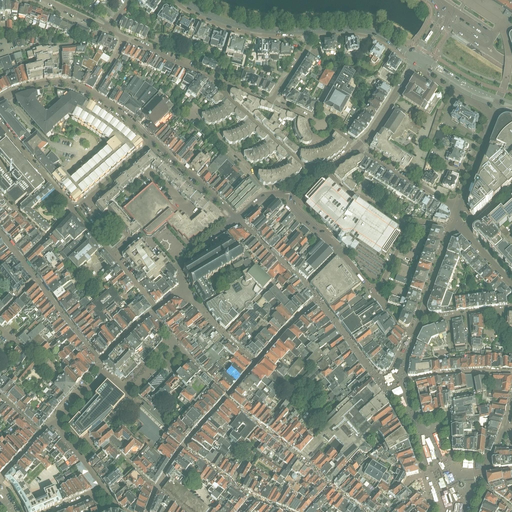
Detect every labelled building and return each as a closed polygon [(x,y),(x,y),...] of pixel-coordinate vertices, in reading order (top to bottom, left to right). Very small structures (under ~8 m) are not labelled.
[(137,0),(138,0),(140,2),(139,4),(144,8),(150,0),(137,0)] [(157,0),(150,0),(144,8),(147,11),(146,12),(149,15),(152,11),(153,13),(157,8),(156,8),(161,2),(157,0)] [(440,0),(446,4),(451,37),(484,59),(511,18),(492,6),(494,4),(488,0),(440,0)] [(511,0),(495,0),(511,10),(511,0)] [(18,15),(26,17),(29,7),(28,7),(28,6),(26,5),(25,6),(24,6),(21,5),(18,15)] [(25,18),(33,20),(37,10),(29,7),(26,17),(25,18)] [(175,12),(174,11),(170,9),(169,9),(166,8),(164,8),(157,18),(162,21),(163,21),(167,24),(166,27),(169,29),(171,26),(178,17),(177,15),(174,13),(175,12)] [(37,23),(39,23),(43,13),(41,12),(42,11),(37,10),(33,20),(37,22),(37,23)] [(49,15),(43,13),(39,23),(46,26),(46,25),(49,15)] [(49,15),(46,25),(50,27),(52,28),(52,27),(55,18),(49,15)] [(63,21),(55,18),(52,27),(52,28),(51,31),(55,33),(56,28),(59,30),(59,29),(63,21)] [(176,28),(173,33),(182,38),(183,35),(190,39),(194,30),(191,29),(194,24),(193,23),(194,22),(193,21),(192,20),(191,20),(190,21),(189,21),(189,22),(181,18),(176,28)] [(120,29),(124,31),(128,22),(125,21),(126,20),(123,19),(120,23),(119,26),(118,27),(120,28),(120,29)] [(59,30),(64,32),(68,24),(63,21),(59,29),(59,30)] [(124,31),(134,36),(138,26),(136,25),(130,23),(128,22),(124,31)] [(69,37),(74,26),(68,24),(64,32),(67,33),(66,36),(69,37)] [(83,39),(84,37),(87,38),(90,31),(77,25),(74,32),(75,33),(74,35),(83,39)] [(134,36),(145,41),(149,31),(146,30),(147,30),(141,27),(138,26),(134,36)] [(193,37),(194,37),(192,40),(198,43),(199,40),(203,42),(202,43),(207,45),(209,41),(211,37),(209,36),(211,32),(198,26),(193,37)] [(217,47),(222,49),(226,36),(220,35),(220,36),(214,34),(211,42),(210,46),(216,48),(217,47)] [(99,47),(98,51),(101,52),(102,49),(103,47),(108,38),(102,35),(100,39),(96,37),(95,41),(94,40),(93,41),(91,44),(99,47)] [(113,40),(108,38),(103,47),(106,48),(104,52),(106,52),(107,52),(107,51),(113,40)] [(232,59),(233,59),(233,58),(237,41),(237,40),(231,38),(231,41),(229,40),(224,52),(228,53),(227,57),(232,58),(232,59)] [(344,52),(353,52),(353,53),(358,53),(358,46),(358,39),(353,40),(353,39),(350,39),(350,40),(345,40),(345,46),(344,46),(344,52)] [(113,51),(118,42),(113,40),(107,51),(107,52),(109,53),(110,50),(113,51)] [(335,40),(332,40),(332,41),(324,41),(324,47),(323,47),(323,51),(324,51),(324,52),(329,52),(329,51),(336,51),(336,47),(335,47),(335,45),(335,40)] [(245,43),(237,41),(233,58),(233,59),(237,60),(237,59),(241,60),(242,60),(243,57),(242,56),(244,48),(246,49),(247,45),(245,44),(245,43)] [(380,56),(384,50),(379,47),(379,48),(375,45),(376,45),(373,43),(372,46),(373,46),(372,47),(371,47),(369,49),(369,50),(367,54),(369,55),(369,54),(372,56),(370,61),(371,62),(371,63),(374,64),(375,64),(378,60),(380,61),(382,57),(380,56)] [(263,61),(268,61),(268,59),(269,44),(269,45),(264,45),(264,44),(260,44),(259,51),(258,51),(257,56),(258,56),(258,57),(261,58),(261,56),(263,56),(263,61)] [(268,60),(272,60),(273,61),(278,62),(278,60),(278,56),(279,45),(276,45),(276,44),(273,44),(269,44),(268,59),(268,61),(268,60)] [(280,45),(279,45),(278,56),(278,60),(284,60),(284,57),(290,57),(290,53),(292,53),(292,48),(287,48),(287,47),(285,47),(285,46),(280,46),(280,45)] [(121,54),(124,56),(122,59),(124,60),(131,48),(126,46),(121,54)] [(51,78),(52,78),(61,77),(61,73),(60,73),(58,73),(58,71),(57,71),(57,67),(54,68),(53,64),(47,65),(47,66),(45,66),(45,71),(42,71),(42,70),(43,69),(43,65),(44,65),(44,63),(49,62),(49,58),(51,58),(50,55),(59,53),(57,47),(51,49),(51,47),(42,49),(41,48),(32,50),(32,52),(27,53),(28,59),(36,57),(37,63),(36,63),(37,66),(25,69),(28,82),(43,78),(42,74),(43,74),(44,78),(50,78),(51,78)] [(128,57),(131,59),(136,50),(135,49),(131,48),(124,60),(122,63),(124,64),(128,57)] [(141,52),(136,50),(131,59),(130,60),(132,61),(131,63),(133,65),(135,61),(141,52)] [(139,63),(145,54),(141,52),(135,61),(133,65),(132,66),(134,67),(137,63),(136,63),(137,61),(140,62),(139,63)] [(13,55),(15,61),(17,66),(22,84),(28,82),(25,69),(21,53),(14,54),(13,55)] [(61,77),(69,78),(71,79),(73,65),(73,53),(63,54),(61,54),(62,68),(62,73),(61,73),(61,77)] [(86,85),(90,77),(95,68),(100,59),(101,57),(102,56),(103,54),(102,56),(96,53),(92,61),(84,56),(83,61),(82,66),(88,69),(85,76),(82,83),(86,85)] [(101,57),(100,59),(107,63),(110,58),(103,54),(102,56),(101,57)] [(139,63),(143,65),(149,56),(145,54),(139,63)] [(313,57),(309,54),(304,62),(312,67),(314,68),(315,67),(316,67),(320,61),(318,59),(317,60),(313,57)] [(395,59),(396,58),(391,55),(383,68),(393,75),(401,63),(395,59)] [(12,67),(11,62),(9,56),(0,59),(0,70),(3,69),(2,68),(7,66),(9,71),(4,73),(5,73),(6,76),(11,88),(18,85),(12,67)] [(143,65),(146,67),(147,68),(154,57),(149,56),(143,65)] [(149,67),(153,69),(158,59),(154,57),(147,68),(148,68),(149,67)] [(199,64),(202,65),(206,67),(205,67),(210,69),(214,70),(216,65),(202,58),(199,64)] [(83,61),(74,59),(74,65),(81,67),(82,66),(83,61)] [(153,69),(156,71),(156,70),(157,70),(162,61),(158,59),(153,69)] [(161,72),(166,63),(162,61),(157,70),(156,70),(156,71),(160,73),(161,72)] [(117,62),(112,69),(111,71),(118,75),(121,71),(120,70),(122,67),(120,65),(117,62)] [(304,62),(299,69),(307,73),(308,74),(310,72),(308,71),(309,70),(309,71),(312,67),(304,62)] [(165,74),(166,72),(170,64),(166,63),(161,72),(162,73),(165,74)] [(168,76),(174,66),(170,64),(166,72),(168,73),(167,75),(168,76)] [(71,79),(75,81),(79,73),(81,67),(74,65),(73,65),(73,68),(71,79)] [(17,66),(12,67),(18,85),(22,84),(17,66)] [(170,79),(171,77),(173,78),(171,81),(173,82),(181,69),(176,67),(170,76),(168,78),(170,79)] [(96,69),(95,68),(90,77),(97,81),(102,72),(101,72),(102,71),(97,68),(96,69)] [(336,73),(336,68),(329,69),(328,71),(326,69),(319,82),(327,86),(334,74),(335,75),(336,73)] [(180,83),(181,81),(186,71),(181,69),(173,82),(175,83),(176,82),(180,83)] [(243,72),(241,78),(240,82),(246,84),(250,75),(252,70),(249,69),(247,74),(243,72)] [(299,69),(295,76),(299,79),(302,75),(305,77),(308,74),(307,73),(299,69)] [(252,70),(250,75),(246,84),(252,87),(257,75),(254,74),(255,72),(252,70)] [(347,88),(353,77),(354,75),(351,73),(350,74),(344,70),(331,92),(323,107),(329,110),(333,112),(340,116),(349,99),(354,91),(350,89),(347,88)] [(116,79),(114,78),(116,74),(118,75),(111,71),(108,75),(114,78),(114,79),(115,79),(116,79)] [(186,75),(182,82),(181,85),(184,86),(187,88),(188,86),(190,86),(193,80),(195,80),(197,76),(187,72),(185,75),(186,75)] [(252,87),(257,89),(264,75),(265,73),(264,72),(263,75),(261,74),(259,77),(257,75),(252,87)] [(79,73),(75,81),(76,81),(82,83),(85,76),(79,73)] [(257,89),(263,91),(269,78),(266,76),(265,79),(263,78),(264,75),(257,89)] [(6,76),(2,78),(7,89),(11,88),(6,76)] [(124,108),(129,100),(130,101),(136,96),(144,84),(143,83),(140,80),(137,78),(137,79),(135,77),(136,77),(135,76),(134,78),(126,88),(126,89),(116,104),(124,108)] [(301,85),(299,84),(297,82),(299,79),(295,76),(290,83),(297,87),(297,86),(299,87),(301,85)] [(86,85),(92,89),(97,81),(90,77),(86,85)] [(186,93),(190,96),(202,79),(198,77),(195,81),(197,83),(195,85),(193,83),(188,91),(186,93)] [(402,98),(416,107),(415,110),(414,112),(411,111),(408,115),(405,113),(405,112),(401,109),(400,111),(394,107),(392,111),(392,112),(381,129),(382,129),(377,137),(376,136),(372,142),(373,142),(370,147),(375,150),(374,151),(379,154),(380,153),(383,155),(382,156),(387,159),(388,158),(391,160),(390,161),(396,164),(396,163),(399,165),(399,166),(404,169),(407,165),(408,165),(412,159),(388,143),(391,138),(394,140),(395,138),(397,138),(398,137),(399,136),(400,137),(404,130),(407,131),(408,129),(415,134),(420,126),(414,122),(419,116),(420,116),(421,119),(424,119),(423,116),(426,112),(430,114),(439,99),(441,99),(440,94),(435,95),(436,96),(433,95),(435,92),(437,89),(430,85),(427,83),(426,84),(414,77),(409,84),(405,91),(406,91),(402,98)] [(274,86),(270,84),(272,79),(269,78),(263,91),(269,94),(274,86)] [(113,86),(110,85),(112,83),(111,83),(106,79),(103,83),(103,84),(109,87),(111,89),(113,86)] [(195,98),(199,92),(202,89),(203,86),(207,81),(202,79),(190,96),(194,99),(195,98)] [(203,95),(205,92),(211,85),(207,81),(203,86),(202,89),(199,92),(203,95)] [(377,89),(376,91),(377,92),(386,98),(391,91),(386,88),(383,86),(384,84),(380,81),(379,82),(378,83),(375,87),(377,89)] [(286,90),(290,92),(291,93),(294,90),(297,87),(290,83),(286,90)] [(134,116),(135,116),(140,111),(145,105),(157,92),(154,90),(151,88),(147,86),(144,84),(136,96),(130,101),(129,100),(124,108),(134,116)] [(205,92),(207,94),(204,97),(206,99),(215,88),(211,85),(205,92)] [(109,99),(113,102),(121,88),(117,86),(115,89),(109,99)] [(113,102),(116,104),(126,89),(126,88),(123,86),(121,88),(113,102)] [(98,92),(104,96),(105,92),(107,93),(107,92),(106,91),(101,87),(98,92)] [(210,102),(211,101),(212,100),(212,99),(219,92),(215,88),(206,99),(207,100),(208,100),(210,102)] [(246,96),(241,94),(241,93),(240,92),(239,92),(238,92),(234,90),(233,90),(232,90),(231,91),(230,91),(230,92),(229,93),(229,94),(230,95),(230,96),(233,99),(234,100),(234,101),(235,101),(236,101),(240,105),(242,106),(243,105),(244,104),(242,102),(242,100),(239,99),(238,98),(239,97),(240,97),(243,99),(244,99),(245,99),(247,100),(248,98),(248,97),(246,96)] [(286,90),(284,92),(282,97),(286,99),(289,95),(291,93),(290,92),(286,90)] [(300,95),(301,94),(298,92),(294,90),(290,96),(289,95),(286,99),(285,101),(295,105),(300,95)] [(301,96),(296,106),(304,109),(308,100),(310,97),(310,96),(307,95),(309,92),(305,90),(303,92),(301,96)] [(60,171),(57,173),(51,166),(53,165),(59,161),(57,158),(54,154),(51,152),(46,157),(42,153),(46,150),(44,148),(48,145),(38,134),(32,139),(14,118),(16,116),(12,112),(6,101),(0,104),(0,116),(6,124),(10,130),(19,141),(19,140),(23,144),(22,144),(33,157),(35,156),(36,158),(36,159),(73,202),(76,202),(138,148),(142,146),(138,142),(130,135),(125,130),(126,129),(125,128),(124,127),(123,126),(121,124),(113,118),(105,113),(96,107),(89,103),(84,100),(77,97),(71,95),(65,93),(57,91),(57,93),(57,94),(57,95),(57,96),(57,97),(57,98),(58,98),(58,99),(61,102),(48,113),(46,112),(45,113),(36,102),(41,97),(42,97),(42,96),(43,95),(43,94),(43,93),(43,92),(43,91),(35,91),(28,93),(21,95),(15,97),(18,105),(19,105),(21,108),(46,136),(53,130),(52,129),(68,115),(72,117),(71,119),(80,123),(86,127),(93,132),(99,136),(104,140),(110,144),(69,179),(65,174),(61,170),(60,171)] [(373,99),(382,105),(386,98),(377,92),(376,91),(377,92),(374,96),(373,95),(372,98),(373,99)] [(139,119),(141,122),(142,121),(146,125),(146,126),(148,128),(147,129),(153,136),(164,125),(161,123),(160,124),(159,122),(169,112),(173,108),(168,103),(169,103),(165,99),(164,98),(157,93),(157,92),(145,105),(140,111),(135,116),(138,120),(139,119)] [(219,92),(212,99),(212,100),(211,101),(213,102),(214,103),(215,104),(216,104),(217,104),(218,104),(219,103),(222,103),(222,102),(223,101),(224,100),(223,99),(223,98),(224,97),(222,96),(221,94),(219,92)] [(311,113),(316,103),(313,102),(314,100),(310,98),(311,97),(310,96),(310,97),(308,100),(304,109),(311,113)] [(259,108),(260,108),(270,112),(271,111),(271,109),(272,108),(272,107),(270,106),(267,105),(267,104),(266,104),(266,103),(265,103),(264,103),(248,97),(248,98),(247,100),(247,101),(250,103),(249,105),(246,104),(244,104),(243,105),(242,106),(249,112),(254,118),(255,119),(255,120),(256,120),(257,120),(260,123),(261,124),(262,124),(262,123),(263,123),(265,121),(264,120),(258,112),(257,111),(257,110),(257,109),(258,109),(259,108)] [(367,104),(369,105),(378,111),(382,105),(373,99),(370,103),(369,102),(367,104)] [(207,123),(209,125),(211,125),(212,125),(213,125),(214,124),(216,123),(217,124),(218,124),(219,123),(220,122),(221,121),(222,121),(223,121),(224,121),(225,120),(225,119),(226,118),(227,119),(228,118),(229,118),(229,117),(230,116),(231,115),(232,115),(234,115),(235,117),(235,118),(236,119),(237,119),(238,119),(239,120),(240,121),(242,122),(243,121),(243,120),(245,119),(245,118),(243,118),(244,117),(243,115),(226,100),(226,101),(224,103),(225,105),(222,108),(220,109),(218,110),(216,111),(214,112),(212,112),(210,113),(207,113),(205,114),(206,116),(205,117),(202,117),(201,117),(202,119),(203,120),(204,120),(204,121),(204,122),(204,123),(205,123),(206,123),(207,123)] [(452,118),(452,119),(455,121),(456,121),(460,123),(460,124),(464,127),(464,126),(468,129),(472,132),(473,131),(473,132),(474,131),(475,131),(476,127),(476,126),(477,124),(478,123),(479,119),(479,118),(479,117),(475,114),(474,114),(471,112),(470,111),(458,103),(458,104),(457,103),(457,104),(456,104),(454,107),(454,108),(456,110),(455,113),(454,112),(453,112),(451,116),(451,117),(452,118)] [(364,109),(363,112),(364,113),(373,118),(375,116),(376,114),(378,111),(369,105),(365,110),(364,109)] [(267,123),(266,122),(263,126),(269,131),(275,137),(275,138),(276,139),(277,140),(278,140),(282,143),(286,139),(279,131),(278,131),(278,130),(278,129),(278,128),(284,120),(285,120),(286,120),(289,121),(293,122),(293,123),(294,124),(294,126),(293,127),(293,128),(293,129),(294,130),(295,133),(295,134),(295,135),(296,136),(297,137),(298,139),(298,140),(298,141),(299,141),(300,142),(301,142),(301,143),(302,143),(303,144),(304,144),(306,144),(307,144),(308,144),(309,144),(310,143),(311,143),(311,142),(311,141),(311,140),(311,139),(311,138),(311,137),(311,136),(310,134),(308,133),(307,131),(306,129),(306,128),(305,126),(305,125),(306,123),(306,122),(294,116),(293,115),(292,115),(292,114),(290,115),(274,108),(273,112),(274,113),(267,123)] [(355,116),(359,118),(369,124),(373,118),(364,113),(363,112),(359,109),(356,114),(355,116)] [(511,122),(504,128),(501,131),(498,134),(496,138),(494,140),(492,144),(491,144),(487,154),(488,155),(486,157),(485,157),(485,158),(483,164),(477,179),(493,197),(503,189),(508,184),(511,181),(511,182),(511,118),(509,117),(509,118),(511,122)] [(359,118),(355,123),(366,130),(369,124),(359,118)] [(223,136),(223,138),(225,140),(225,141),(225,142),(226,142),(227,142),(228,142),(230,144),(232,144),(233,144),(234,144),(235,144),(236,143),(237,142),(238,143),(239,143),(240,142),(241,142),(241,141),(242,140),(243,141),(244,141),(245,140),(246,139),(247,138),(248,138),(249,138),(250,137),(251,136),(251,135),(252,134),(253,134),(255,134),(256,136),(256,137),(257,137),(257,138),(258,138),(258,139),(259,139),(260,139),(261,140),(262,141),(264,141),(264,140),(265,140),(266,139),(266,138),(265,137),(265,136),(264,134),(248,120),(247,119),(247,120),(245,123),(246,124),(243,127),(241,128),(237,130),(235,131),(231,132),(227,133),(226,133),(227,136),(226,136),(223,136)] [(354,123),(351,128),(361,134),(366,130),(355,123),(354,123)] [(153,136),(156,139),(167,128),(164,125),(153,136)] [(156,139),(159,141),(169,130),(167,128),(156,139)] [(347,133),(355,139),(356,139),(361,134),(351,128),(347,133)] [(0,155),(15,173),(11,176),(17,183),(14,186),(0,169),(0,189),(4,194),(5,193),(7,195),(6,195),(15,205),(26,195),(29,198),(44,184),(6,139),(5,140),(4,138),(6,136),(0,129),(0,155)] [(159,141),(162,144),(173,130),(171,132),(169,130),(159,141)] [(162,144),(166,147),(175,135),(177,133),(173,130),(162,144)] [(180,139),(179,138),(180,137),(176,134),(177,133),(175,135),(166,147),(170,151),(179,140),(180,139)] [(300,154),(299,158),(300,159),(300,160),(301,161),(302,162),(303,162),(305,164),(306,164),(307,164),(307,165),(308,165),(309,165),(310,165),(310,164),(311,164),(313,164),(314,164),(315,164),(316,164),(317,163),(318,163),(319,163),(320,164),(320,163),(321,163),(322,162),(324,162),(325,162),(326,162),(326,161),(327,161),(327,160),(329,159),(330,160),(331,160),(331,159),(332,159),(332,158),(333,158),(334,157),(335,157),(336,157),(336,156),(337,156),(337,155),(337,154),(339,153),(340,153),(341,153),(341,152),(342,152),(342,151),(343,150),(344,149),(345,149),(345,148),(346,147),(347,145),(347,144),(347,143),(346,142),(342,139),(337,135),(334,139),(335,140),(334,142),(333,143),(330,145),(327,147),(325,148),(321,150),(318,151),(315,152),(312,152),(309,152),(308,152),(306,152),(305,152),(304,152),(303,154),(300,154)] [(467,143),(460,141),(454,139),(448,137),(447,139),(438,136),(437,139),(435,138),(434,143),(450,149),(464,154),(465,154),(464,154),(466,149),(467,147),(468,146),(468,145),(466,144),(467,143)] [(182,137),(180,139),(179,140),(170,151),(176,156),(191,139),(187,144),(186,143),(185,145),(183,143),(186,140),(182,137)] [(176,157),(181,161),(197,144),(191,139),(176,156),(176,157)] [(280,158),(281,158),(282,159),(282,160),(283,160),(285,160),(285,159),(286,159),(287,158),(287,157),(286,156),(286,155),(285,154),(269,139),(268,140),(265,142),(267,144),(264,146),(261,148),(258,149),(256,150),(252,151),(247,152),(248,155),(247,155),(244,155),(244,157),(246,159),(246,160),(246,161),(247,161),(248,162),(249,162),(251,163),(253,163),(254,164),(255,164),(256,163),(257,162),(258,162),(259,162),(260,162),(261,161),(262,161),(262,160),(263,159),(264,160),(265,160),(266,159),(267,158),(269,157),(270,157),(271,156),(272,155),(273,154),(273,153),(274,153),(275,153),(276,153),(276,154),(277,155),(277,156),(278,156),(278,157),(279,157),(279,158),(280,158)] [(181,161),(186,166),(194,157),(193,156),(195,154),(193,153),(195,151),(199,147),(198,146),(202,142),(200,140),(197,144),(181,161)] [(291,143),(288,141),(287,141),(286,142),(284,144),(284,145),(287,147),(289,149),(289,150),(292,152),(294,153),(294,154),(295,154),(296,154),(297,153),(297,152),(297,151),(299,149),(296,147),(293,145),(291,143)] [(460,164),(462,159),(463,159),(465,158),(466,157),(465,155),(464,155),(464,154),(450,149),(450,151),(453,152),(452,155),(448,153),(446,159),(453,161),(455,162),(454,165),(458,166),(459,164),(460,164)] [(186,166),(189,168),(198,157),(201,155),(203,153),(200,150),(194,157),(186,166)] [(185,198),(189,202),(193,205),(197,209),(198,207),(202,211),(209,202),(205,199),(204,198),(201,196),(201,197),(196,193),(193,190),(191,188),(189,187),(190,187),(186,184),(186,183),(183,180),(181,178),(180,178),(179,177),(172,170),(171,170),(170,169),(168,167),(167,167),(164,164),(165,164),(159,159),(158,160),(151,152),(147,155),(147,154),(114,183),(116,185),(98,201),(99,202),(95,205),(103,214),(107,210),(128,234),(129,233),(132,237),(140,229),(134,222),(131,224),(113,204),(110,207),(107,204),(120,194),(121,195),(123,193),(122,191),(150,166),(151,168),(156,172),(160,176),(175,188),(178,191),(185,198)] [(194,172),(197,175),(206,165),(208,163),(210,160),(208,158),(209,157),(205,154),(203,157),(201,155),(198,157),(189,168),(192,170),(193,170),(194,171),(194,172)] [(228,159),(222,154),(207,169),(199,177),(206,184),(217,171),(226,161),(228,159)] [(358,170),(359,169),(365,159),(363,158),(363,157),(362,156),(361,156),(360,156),(353,159),(352,159),(351,159),(350,160),(355,170),(357,169),(358,170)] [(206,184),(209,186),(217,178),(231,162),(228,159),(226,161),(217,171),(206,184)] [(359,169),(365,172),(371,163),(365,159),(359,169)] [(299,173),(299,172),(301,170),(301,168),(292,160),(289,163),(290,164),(287,167),(284,168),(281,170),(279,171),(276,172),(271,173),(268,173),(265,173),(261,173),(259,173),(258,173),(257,177),(258,179),(258,180),(258,181),(259,181),(259,182),(260,182),(260,183),(261,183),(263,185),(265,185),(265,186),(266,186),(267,186),(268,185),(269,185),(270,185),(271,185),(272,186),(273,185),(274,185),(276,184),(277,185),(278,185),(278,184),(279,184),(280,183),(281,183),(283,183),(284,182),(285,182),(285,181),(287,181),(288,181),(289,180),(290,179),(292,178),(293,178),(294,177),(295,177),(295,176),(295,175),(296,174),(297,174),(298,174),(299,173)] [(350,174),(355,170),(350,160),(350,161),(347,163),(347,162),(346,163),(344,163),(344,164),(344,165),(350,174)] [(234,165),(231,162),(217,178),(209,186),(212,190),(217,194),(232,179),(240,172),(241,171),(235,165),(234,165)] [(210,164),(208,163),(206,165),(197,175),(199,177),(207,169),(206,168),(210,164)] [(365,172),(362,177),(364,178),(371,182),(373,179),(380,169),(371,163),(365,172)] [(339,167),(339,168),(338,168),(338,169),(345,178),(347,176),(350,174),(344,165),(341,167),(340,167),(339,167)] [(336,177),(337,178),(341,182),(343,180),(343,179),(345,178),(338,169),(336,172),(335,172),(334,172),(333,172),(333,173),(333,174),(336,177)] [(373,179),(379,183),(385,172),(380,169),(373,179)] [(426,174),(422,181),(432,188),(439,178),(434,175),(435,174),(429,170),(427,173),(426,174)] [(445,179),(443,186),(451,189),(454,187),(457,179),(459,175),(448,171),(446,172),(448,173),(446,179),(445,179)] [(244,175),(240,172),(232,179),(217,194),(218,195),(217,195),(221,198),(230,189),(241,178),(243,176),(244,175)] [(379,183),(387,188),(394,178),(393,177),(392,176),(388,174),(385,172),(379,183)] [(249,178),(245,175),(245,174),(244,175),(243,176),(241,178),(230,189),(221,198),(225,202),(247,180),(249,178)] [(250,198),(257,191),(261,188),(250,177),(249,178),(247,180),(245,182),(225,202),(235,211),(237,210),(237,211),(250,198)] [(387,188),(393,192),(399,181),(394,178),(387,188)] [(473,216),(487,203),(493,197),(477,179),(477,180),(476,180),(477,180),(475,185),(476,186),(468,206),(472,209),(470,212),(473,216)] [(359,199),(356,198),(353,199),(351,201),(328,180),(325,183),(322,180),(319,182),(305,198),(308,201),(305,205),(326,224),(333,231),(339,236),(338,238),(344,244),(350,250),(355,249),(359,243),(379,256),(381,252),(385,255),(393,243),(402,231),(358,200),(359,199)] [(341,182),(343,184),(350,191),(351,191),(352,191),(353,191),(354,190),(354,189),(356,186),(348,180),(347,180),(346,182),(345,182),(343,180),(341,182)] [(408,187),(399,181),(393,192),(402,197),(408,187)] [(122,209),(134,222),(140,229),(144,233),(147,236),(150,237),(157,230),(159,231),(164,227),(163,225),(166,223),(178,213),(172,207),(173,202),(167,201),(152,184),(122,209)] [(20,210),(25,215),(45,234),(50,229),(36,216),(30,210),(53,190),(49,185),(48,185),(44,188),(42,186),(36,191),(37,192),(33,195),(34,195),(32,198),(30,196),(20,206),(22,208),(20,210)] [(408,186),(408,187),(402,197),(401,198),(405,200),(404,202),(409,206),(417,192),(408,186)] [(375,197),(376,199),(380,200),(383,195),(378,192),(378,193),(375,197)] [(405,212),(409,214),(414,207),(416,208),(423,196),(417,192),(409,206),(405,212)] [(432,202),(423,196),(416,208),(417,209),(418,208),(425,213),(426,213),(432,202)] [(271,219),(272,218),(283,207),(276,201),(261,216),(250,226),(257,233),(265,225),(270,221),(271,219)] [(215,208),(209,202),(202,211),(200,213),(201,214),(191,223),(184,216),(182,218),(178,213),(166,223),(171,228),(172,227),(177,233),(178,232),(182,237),(183,236),(188,241),(193,236),(194,238),(200,233),(201,234),(206,230),(207,231),(212,226),(213,227),(224,218),(224,217),(223,217),(220,214),(221,213),(215,208)] [(432,202),(426,213),(425,213),(425,214),(431,218),(434,213),(435,213),(432,221),(437,222),(439,222),(445,224),(446,223),(447,220),(448,219),(448,218),(449,217),(449,216),(448,214),(448,213),(447,212),(446,211),(432,202)] [(511,203),(504,211),(503,210),(501,208),(491,218),(488,220),(489,222),(495,229),(496,230),(500,227),(507,220),(509,223),(511,220),(511,203)] [(0,215),(3,212),(4,211),(5,211),(5,210),(9,207),(6,205),(2,209),(0,206),(0,215)] [(5,210),(5,211),(4,211),(3,212),(0,215),(0,223),(6,217),(7,217),(13,211),(9,207),(5,210)] [(259,208),(246,219),(244,221),(250,226),(261,216),(257,212),(261,210),(259,208)] [(13,212),(13,211),(7,217),(6,217),(0,223),(0,227),(2,230),(10,224),(10,223),(13,221),(14,220),(18,215),(14,212),(13,212)] [(273,218),(272,218),(271,219),(274,222),(277,218),(282,214),(280,212),(275,216),(273,218)] [(295,218),(289,213),(280,223),(282,226),(285,229),(295,218)] [(29,225),(18,215),(14,220),(13,221),(17,224),(16,226),(14,228),(10,224),(2,230),(11,241),(18,235),(23,230),(29,225)] [(72,216),(70,216),(55,232),(62,239),(65,241),(62,245),(61,246),(57,248),(61,253),(67,248),(65,245),(72,239),(74,242),(80,236),(82,235),(86,231),(85,230),(80,225),(77,222),(72,216)] [(270,221),(265,225),(257,233),(262,239),(270,231),(270,230),(271,229),(270,228),(273,225),(275,223),(274,222),(273,223),(270,221)] [(505,242),(500,236),(490,225),(487,221),(485,223),(485,222),(482,225),(484,226),(482,227),(482,226),(481,226),(479,225),(477,225),(476,226),(474,227),(473,229),(473,231),(473,232),(474,234),(475,233),(482,240),(483,239),(490,247),(491,246),(495,250),(504,242),(505,242)] [(300,224),(297,222),(289,230),(292,232),(300,224)] [(277,231),(276,232),(265,242),(269,246),(277,238),(285,229),(282,226),(281,227),(278,224),(274,228),(277,231)] [(23,230),(27,235),(27,234),(33,229),(29,225),(23,230)] [(425,238),(428,239),(428,238),(439,243),(442,234),(443,233),(442,231),(441,231),(441,230),(416,225),(414,228),(427,232),(425,238)] [(511,234),(507,230),(503,225),(499,229),(507,238),(511,234)] [(305,235),(309,231),(309,230),(304,226),(300,231),(297,228),(294,231),(295,232),(287,241),(286,240),(275,251),(279,255),(283,259),(299,242),(303,238),(305,235)] [(237,227),(233,229),(240,237),(242,239),(244,241),(250,235),(242,227),(237,227)] [(37,234),(33,229),(27,234),(32,239),(37,234)] [(233,229),(228,232),(233,239),(232,239),(234,241),(236,244),(237,243),(237,244),(237,243),(242,239),(240,237),(233,229)] [(283,237),(286,234),(288,231),(285,229),(277,238),(269,246),(272,248),(283,237)] [(262,239),(265,242),(276,232),(275,230),(272,233),(270,231),(262,239)] [(101,248),(92,238),(86,231),(82,235),(88,241),(73,255),(71,253),(80,245),(78,243),(82,239),(80,236),(74,242),(67,248),(61,253),(63,254),(77,270),(86,262),(87,264),(91,260),(90,258),(101,248)] [(55,232),(52,235),(61,246),(62,245),(65,241),(62,239),(55,232)] [(192,287),(193,287),(194,287),(193,286),(198,283),(199,284),(199,283),(202,280),(203,281),(204,281),(203,280),(204,279),(205,280),(206,280),(205,279),(207,278),(207,279),(208,278),(212,275),(212,276),(213,275),(219,271),(220,271),(221,271),(220,270),(225,267),(225,268),(226,267),(231,264),(242,257),(243,253),(241,249),(240,248),(241,248),(240,246),(237,244),(237,243),(236,244),(234,241),(232,239),(233,239),(228,232),(227,233),(230,237),(232,242),(231,243),(230,242),(227,242),(226,241),(226,242),(226,243),(225,243),(222,245),(221,244),(220,244),(221,246),(218,247),(216,248),(215,247),(214,247),(215,249),(214,250),(212,251),(210,250),(209,250),(210,251),(209,252),(202,257),(200,257),(200,258),(201,258),(198,260),(197,258),(196,259),(197,260),(193,263),(192,261),(191,262),(192,263),(188,265),(187,266),(184,268),(183,271),(183,270),(183,272),(184,272),(185,273),(186,275),(186,276),(187,277),(186,277),(187,279),(188,278),(189,280),(187,281),(186,281),(187,281),(188,284),(189,285),(189,284),(191,283),(192,285),(192,287)] [(227,233),(221,236),(220,237),(225,243),(226,243),(226,242),(226,241),(227,242),(230,242),(231,243),(232,242),(230,237),(227,233)] [(23,256),(27,253),(29,251),(34,246),(37,243),(41,239),(37,234),(32,239),(30,240),(27,244),(19,250),(23,256)] [(287,235),(286,234),(283,237),(272,248),(275,251),(286,240),(284,238),(287,235)] [(11,241),(15,245),(21,240),(24,237),(23,235),(20,238),(18,235),(11,241)] [(54,245),(55,246),(57,248),(61,246),(52,235),(48,239),(52,244),(53,243),(54,245)] [(241,244),(245,247),(253,239),(250,235),(244,241),(241,244)] [(461,255),(462,257),(471,249),(462,239),(461,237),(460,237),(459,237),(458,236),(456,237),(455,237),(454,238),(453,240),(452,240),(451,245),(449,248),(450,249),(448,253),(459,257),(461,252),(462,251),(463,253),(461,255)] [(27,237),(22,241),(22,240),(21,240),(15,245),(19,250),(27,244),(30,240),(27,237)] [(303,238),(299,242),(283,259),(288,263),(296,254),(299,251),(302,248),(305,245),(306,243),(308,241),(305,239),(304,240),(303,238)] [(428,239),(426,242),(424,242),(423,246),(425,246),(423,251),(435,255),(437,249),(438,246),(439,243),(428,238),(428,239)] [(48,239),(44,243),(48,248),(49,246),(52,244),(48,239)] [(243,265),(246,271),(253,267),(249,260),(251,258),(248,255),(249,255),(250,253),(249,251),(245,247),(241,244),(244,241),(242,239),(237,243),(237,244),(240,246),(241,248),(240,248),(241,249),(243,253),(242,257),(231,264),(235,270),(243,265)] [(245,247),(249,251),(249,250),(249,251),(257,243),(253,239),(245,247)] [(152,284),(160,278),(157,275),(160,272),(162,273),(165,270),(164,268),(169,264),(161,254),(160,254),(159,254),(155,257),(142,241),(141,240),(140,240),(139,240),(121,255),(123,257),(137,273),(139,275),(135,278),(140,283),(146,279),(149,282),(151,285),(152,284)] [(324,245),(320,241),(309,253),(308,254),(312,258),(312,257),(324,245)] [(494,251),(511,270),(511,250),(504,242),(505,242),(504,242),(495,250),(495,251),(494,251)] [(251,257),(261,246),(257,243),(249,251),(249,250),(249,251),(250,253),(249,255),(251,257)] [(288,263),(291,267),(301,255),(306,250),(309,246),(306,243),(305,245),(302,248),(299,251),(296,254),(288,263)] [(37,274),(50,265),(55,261),(56,260),(53,256),(56,254),(53,250),(54,250),(51,247),(51,248),(49,246),(48,248),(47,248),(50,252),(47,254),(47,255),(42,259),(40,261),(32,267),(37,274)] [(264,249),(261,246),(251,257),(251,258),(252,259),(253,261),(256,258),(264,249)] [(325,246),(324,246),(313,257),(312,257),(312,258),(305,265),(298,273),(307,280),(323,264),(322,264),(333,254),(325,246)] [(40,247),(28,259),(27,261),(32,267),(40,261),(42,259),(47,255),(47,254),(50,252),(47,248),(44,251),(40,247)] [(256,262),(258,260),(260,262),(268,253),(264,249),(256,258),(253,261),(256,262)] [(463,258),(465,260),(470,266),(479,257),(471,249),(462,257),(463,258)] [(291,267),(292,268),(295,270),(304,259),(305,258),(306,257),(308,254),(309,253),(306,250),(301,255),(291,267)] [(431,266),(435,255),(423,251),(420,250),(419,253),(416,261),(419,262),(431,266)] [(8,251),(0,257),(0,262),(11,254),(8,251)] [(100,256),(101,257),(111,268),(108,270),(109,271),(116,265),(111,259),(105,252),(100,256)] [(448,253),(444,264),(455,268),(459,258),(459,257),(448,253)] [(0,267),(13,257),(11,254),(0,262),(0,267)] [(295,270),(298,273),(305,265),(312,258),(308,254),(306,257),(305,258),(304,259),(295,270)] [(249,302),(250,302),(251,302),(271,281),(260,271),(263,268),(272,257),(271,256),(270,256),(269,255),(259,265),(260,266),(258,269),(255,267),(254,268),(253,267),(246,271),(242,274),(244,277),(220,291),(221,293),(223,291),(226,294),(212,302),(207,308),(208,310),(209,310),(213,315),(218,320),(220,324),(225,328),(224,329),(225,330),(227,328),(227,327),(228,326),(245,309),(244,309),(245,309),(244,308),(244,307),(244,306),(245,305),(245,304),(246,304),(246,303),(247,303),(248,302),(249,302)] [(31,281),(31,280),(31,279),(26,273),(23,269),(18,263),(13,257),(0,267),(0,311),(13,299),(9,295),(2,303),(2,304),(0,302),(0,271),(12,287),(12,288),(11,290),(13,292),(15,292),(16,291),(18,294),(25,287),(23,285),(20,281),(19,282),(17,280),(21,277),(26,283),(28,283),(30,281),(31,281)] [(263,268),(267,273),(268,273),(278,263),(272,257),(263,268)] [(360,284),(346,267),(341,260),(340,261),(336,257),(310,284),(315,290),(316,289),(325,301),(324,302),(329,308),(340,300),(351,292),(360,284)] [(470,266),(478,275),(487,267),(485,265),(486,265),(479,257),(470,266)] [(37,274),(41,279),(50,272),(54,269),(58,265),(55,261),(50,265),(37,274)] [(431,266),(419,262),(416,270),(428,274),(431,266)] [(41,279),(44,283),(55,274),(58,272),(64,267),(60,263),(58,265),(54,269),(50,272),(41,279)] [(278,274),(278,273),(280,274),(281,276),(286,271),(286,270),(285,270),(284,269),(278,263),(268,273),(267,273),(274,279),(278,274)] [(164,268),(165,270),(173,279),(177,273),(174,271),(170,265),(169,264),(164,268)] [(453,275),(455,268),(444,264),(441,271),(453,275)] [(112,278),(113,276),(120,271),(116,265),(109,271),(105,274),(103,276),(102,277),(104,280),(108,277),(109,275),(112,278)] [(481,283),(483,281),(493,273),(487,267),(478,275),(476,277),(475,278),(477,280),(478,280),(478,281),(478,282),(479,282),(480,283),(481,283)] [(165,270),(162,273),(174,288),(178,285),(173,279),(165,270)] [(411,278),(413,279),(412,281),(424,285),(425,281),(426,278),(428,274),(416,270),(415,274),(412,273),(411,273),(411,278)] [(109,282),(113,286),(115,284),(125,276),(121,271),(109,282)] [(281,276),(277,280),(283,286),(287,282),(293,277),(286,271),(281,276)] [(441,271),(438,280),(449,284),(450,284),(453,275),(441,271)] [(44,283),(50,292),(66,279),(68,276),(68,277),(69,275),(66,272),(61,276),(63,278),(60,281),(59,279),(55,274),(44,283)] [(171,291),(174,288),(162,273),(160,272),(157,275),(160,278),(171,291)] [(489,287),(490,286),(498,278),(493,273),(483,281),(489,287)] [(50,292),(53,296),(62,289),(61,289),(71,281),(72,281),(68,277),(68,276),(66,279),(50,292)] [(118,283),(123,289),(123,290),(131,283),(126,277),(125,276),(115,284),(116,285),(118,283)] [(396,280),(395,280),(407,285),(407,284),(409,284),(407,288),(409,289),(421,293),(424,285),(412,281),(404,278),(397,276),(396,280)] [(290,286),(291,287),(297,281),(293,277),(287,282),(291,286),(290,286)] [(160,278),(152,284),(153,286),(154,285),(155,286),(154,287),(163,297),(171,291),(160,278)] [(495,292),(497,291),(503,284),(501,282),(498,278),(490,286),(495,292)] [(140,283),(143,287),(149,282),(146,279),(140,283)] [(203,303),(204,303),(207,301),(221,293),(220,291),(219,289),(212,292),(205,280),(204,279),(203,280),(204,281),(203,281),(202,280),(199,283),(199,284),(198,283),(193,286),(194,287),(203,303)] [(452,285),(450,284),(449,284),(438,280),(435,287),(447,292),(448,289),(450,289),(452,285)] [(78,290),(71,281),(61,289),(62,289),(53,296),(57,300),(57,301),(66,293),(68,292),(72,293),(73,293),(74,294),(78,290)] [(300,284),(297,281),(291,287),(294,290),(300,284)] [(156,303),(163,297),(154,287),(155,286),(154,285),(153,286),(152,284),(151,285),(149,282),(143,287),(150,296),(155,303),(156,303)] [(126,293),(133,287),(131,283),(123,290),(126,293)] [(303,287),(300,284),(294,290),(296,292),(297,293),(303,287)] [(497,291),(501,295),(501,296),(506,298),(511,293),(503,284),(497,291)] [(24,294),(23,295),(26,299),(37,288),(35,285),(33,285),(27,291),(24,294)] [(292,296),(296,292),(294,290),(291,287),(290,286),(286,290),(292,296)] [(274,287),(269,292),(275,299),(280,305),(292,318),(297,312),(289,303),(281,295),(274,287)] [(304,289),(303,287),(297,293),(298,294),(300,296),(307,290),(305,288),(304,289)] [(435,287),(431,298),(443,303),(453,303),(456,303),(455,299),(455,298),(456,295),(452,294),(447,292),(435,287)] [(40,292),(37,288),(26,299),(27,300),(24,302),(25,304),(27,305),(31,302),(40,292)] [(124,304),(119,297),(117,295),(111,288),(110,289),(107,291),(92,304),(91,304),(95,309),(92,311),(94,313),(98,318),(102,323),(102,322),(106,319),(110,323),(111,324),(114,322),(122,333),(132,324),(126,317),(123,313),(119,308),(122,305),(124,304)] [(409,289),(405,301),(416,305),(418,300),(419,298),(419,297),(421,293),(409,289)] [(310,299),(313,297),(309,294),(307,292),(308,291),(307,290),(300,296),(307,303),(310,299)] [(366,294),(361,298),(358,295),(355,297),(354,298),(334,314),(334,315),(338,320),(352,309),(353,309),(354,308),(361,302),(364,300),(369,296),(365,290),(363,291),(366,294)] [(142,298),(140,295),(136,298),(131,291),(130,292),(129,293),(128,294),(135,302),(134,302),(144,314),(150,308),(142,298)] [(44,296),(40,292),(31,302),(27,305),(25,307),(27,309),(28,311),(31,308),(34,306),(34,307),(44,297),(44,296)] [(72,295),(74,294),(73,293),(72,293),(68,292),(66,293),(57,301),(60,305),(70,297),(72,295),(73,295),(72,295)] [(262,297),(268,304),(275,299),(269,292),(262,297)] [(355,297),(351,292),(340,300),(329,308),(334,314),(354,298),(355,297)] [(300,296),(298,294),(294,298),(303,307),(306,303),(307,303),(300,296)] [(490,307),(498,306),(497,297),(497,296),(497,295),(495,295),(495,294),(490,294),(490,295),(489,296),(490,307)] [(23,295),(18,300),(25,307),(27,305),(25,304),(24,302),(27,300),(26,299),(23,295)] [(60,305),(66,314),(77,305),(77,304),(79,302),(73,295),(72,295),(70,297),(60,305)] [(389,296),(387,302),(402,308),(401,312),(402,312),(412,316),(414,312),(415,309),(416,305),(405,301),(390,295),(389,296)] [(489,295),(481,296),(482,308),(490,307),(489,296),(489,295)] [(373,301),(370,296),(369,296),(364,300),(361,302),(354,308),(353,309),(352,309),(338,320),(341,323),(356,313),(361,309),(367,305),(373,301)] [(466,310),(474,309),(473,296),(465,297),(466,310)] [(474,309),(482,308),(481,296),(473,296),(474,309)] [(498,306),(507,305),(506,298),(501,296),(497,296),(497,297),(498,306)] [(36,308),(39,311),(48,303),(44,297),(44,298),(44,297),(34,307),(34,306),(31,308),(28,311),(27,309),(23,313),(26,316),(29,313),(30,314),(35,309),(35,308),(36,308)] [(66,314),(69,317),(80,308),(82,306),(83,308),(85,310),(91,304),(92,304),(89,301),(85,297),(82,300),(79,302),(77,304),(77,305),(66,314)] [(458,311),(466,310),(465,297),(456,298),(458,311)] [(294,298),(289,303),(297,312),(303,307),(294,298)] [(456,303),(453,303),(443,303),(431,298),(430,303),(429,303),(428,306),(429,306),(428,308),(428,310),(428,311),(429,312),(430,313),(431,313),(431,314),(432,314),(434,314),(442,313),(457,311),(456,303)] [(18,300),(15,303),(21,311),(25,307),(18,300)] [(174,301),(170,303),(175,310),(177,309),(179,309),(182,302),(174,301)] [(383,314),(373,301),(367,305),(361,309),(356,313),(341,323),(350,336),(365,326),(373,322),(373,321),(377,318),(383,314)] [(130,306),(128,308),(128,309),(127,310),(132,315),(134,314),(137,319),(144,314),(134,302),(130,306)] [(15,303),(12,306),(19,314),(21,311),(15,303)] [(39,311),(35,314),(39,319),(52,307),(48,303),(39,311)] [(166,306),(165,306),(173,316),(177,313),(175,310),(170,303),(166,306)] [(249,311),(246,313),(251,318),(254,314),(255,313),(257,312),(262,309),(255,303),(253,306),(253,308),(251,311),(249,311)] [(72,321),(75,325),(83,318),(83,319),(91,312),(92,311),(95,309),(91,304),(85,310),(84,310),(85,311),(83,312),(83,313),(81,315),(80,315),(72,321)] [(132,324),(137,319),(134,314),(132,315),(127,310),(128,309),(128,308),(124,304),(122,305),(119,308),(123,313),(126,317),(132,324)] [(286,324),(292,318),(280,305),(274,311),(286,324)] [(10,309),(16,316),(19,314),(12,306),(10,309)] [(69,317),(72,321),(80,315),(81,315),(83,313),(83,312),(85,311),(84,310),(85,310),(83,308),(82,306),(80,308),(69,317)] [(165,306),(161,310),(169,319),(173,316),(165,306)] [(189,306),(182,311),(179,314),(182,318),(187,314),(193,309),(189,306)] [(36,322),(39,325),(39,326),(41,324),(55,312),(52,307),(39,319),(40,319),(36,322)] [(316,307),(314,308),(309,313),(309,312),(309,313),(314,318),(320,312),(316,307)] [(10,322),(12,324),(14,321),(12,320),(16,316),(10,309),(5,314),(12,321),(10,322)] [(198,314),(193,309),(187,314),(182,318),(183,318),(175,324),(177,326),(178,329),(180,328),(183,325),(198,314)] [(263,320),(268,324),(278,333),(281,329),(272,321),(270,319),(266,315),(267,315),(262,309),(257,312),(263,319),(263,320)] [(286,324),(274,311),(273,309),(271,311),(274,315),(271,318),(273,320),(272,321),(281,329),(286,324)] [(156,314),(164,323),(169,319),(161,310),(156,314)] [(75,325),(78,329),(86,322),(89,326),(94,322),(95,321),(94,320),(94,319),(91,315),(94,313),(92,311),(91,312),(83,319),(83,318),(75,325)] [(183,318),(182,318),(179,314),(178,312),(177,313),(173,316),(169,319),(169,320),(171,323),(173,325),(175,324),(183,318)] [(313,324),(314,324),(323,316),(321,312),(320,312),(314,318),(310,321),(311,322),(310,323),(312,325),(313,324)] [(398,322),(404,327),(405,327),(406,327),(407,327),(408,326),(409,326),(412,316),(402,312),(398,322)] [(56,313),(43,324),(46,327),(46,328),(50,325),(60,317),(56,313)] [(246,313),(242,318),(246,323),(250,327),(253,330),(257,325),(257,324),(254,321),(251,319),(251,318),(246,313)] [(259,317),(255,313),(254,314),(251,318),(251,319),(254,321),(259,317)] [(314,318),(309,313),(304,317),(309,322),(310,323),(311,322),(310,321),(314,318)] [(7,324),(7,325),(8,325),(9,326),(12,324),(10,322),(12,321),(5,314),(1,318),(7,324)] [(201,318),(198,314),(183,325),(180,328),(183,332),(183,333),(185,335),(186,334),(189,332),(187,329),(193,325),(201,318)] [(399,344),(405,334),(394,325),(390,321),(383,314),(377,318),(379,321),(374,324),(375,325),(378,329),(378,330),(380,332),(383,336),(385,335),(387,333),(388,334),(389,336),(395,340),(400,346),(400,345),(399,344)] [(483,330),(483,315),(475,316),(470,317),(471,335),(472,340),(472,348),(482,350),(483,342),(481,341),(481,336),(482,330),(483,330)] [(315,327),(326,319),(323,316),(314,324),(315,327)] [(63,321),(60,317),(50,325),(52,327),(51,327),(53,330),(63,321)] [(152,317),(148,320),(153,327),(152,328),(154,330),(154,331),(157,334),(158,332),(161,330),(152,317)] [(303,317),(298,321),(305,329),(306,330),(311,325),(310,323),(309,322),(304,317),(303,317)] [(98,318),(95,321),(94,322),(89,326),(90,327),(93,330),(93,331),(97,328),(102,324),(102,323),(98,318)] [(204,320),(201,318),(193,325),(187,329),(189,332),(191,330),(193,329),(195,328),(195,327),(204,320)] [(231,337),(238,344),(245,337),(246,335),(244,333),(250,327),(246,323),(242,318),(238,322),(241,325),(230,336),(231,337)] [(374,324),(379,321),(377,318),(373,321),(373,322),(365,326),(350,336),(354,341),(367,330),(375,325),(374,324)] [(456,352),(459,352),(468,351),(467,345),(465,345),(464,337),(466,337),(467,337),(467,336),(467,335),(467,334),(466,333),(465,333),(464,333),(463,325),(462,318),(453,320),(453,326),(455,347),(456,347),(456,349),(456,352)] [(26,347),(27,346),(38,336),(45,329),(41,324),(39,326),(39,325),(36,322),(40,319),(39,319),(27,330),(24,332),(17,339),(26,347)] [(171,323),(169,320),(169,319),(164,323),(168,329),(173,325),(171,323)] [(317,332),(318,331),(329,323),(326,319),(315,327),(315,328),(317,331),(317,332)] [(148,320),(144,323),(149,330),(152,333),(155,336),(156,334),(157,334),(154,331),(154,330),(152,328),(153,327),(148,320)] [(208,325),(204,320),(195,327),(197,330),(194,332),(193,331),(190,333),(193,337),(195,336),(197,334),(208,325)] [(268,345),(273,339),(265,331),(268,328),(269,327),(261,320),(257,324),(257,325),(253,330),(259,336),(268,345)] [(39,347),(44,342),(45,344),(46,343),(48,341),(52,337),(66,326),(63,321),(53,330),(51,327),(52,327),(50,325),(46,328),(47,328),(45,329),(38,336),(27,346),(30,350),(36,344),(39,347)] [(302,336),(306,340),(312,335),(311,333),(308,336),(306,334),(308,332),(306,330),(305,329),(298,321),(293,327),(302,336)] [(78,329),(81,333),(90,327),(89,326),(86,322),(78,329)] [(119,335),(122,333),(114,322),(111,324),(119,335)] [(227,333),(230,336),(241,325),(238,322),(227,333)] [(445,322),(434,326),(442,348),(448,347),(447,335),(445,331),(447,331),(447,328),(445,322)] [(115,340),(119,335),(111,324),(110,323),(107,325),(104,326),(108,331),(115,340)] [(144,323),(140,327),(152,340),(155,337),(155,336),(152,333),(149,330),(144,323)] [(317,332),(312,335),(306,340),(308,341),(311,344),(312,345),(315,343),(317,341),(318,341),(324,337),(324,336),(334,329),(329,323),(318,331),(317,332)] [(211,327),(208,325),(197,334),(195,336),(193,337),(193,338),(193,339),(195,341),(196,340),(199,338),(211,327)] [(354,341),(357,346),(378,330),(378,329),(375,325),(367,330),(354,341)] [(46,344),(49,341),(54,336),(58,341),(70,330),(66,326),(52,337),(48,341),(46,343),(45,344),(46,344)] [(104,334),(112,344),(115,340),(108,331),(104,326),(102,328),(103,329),(101,330),(104,334)] [(433,349),(442,348),(434,326),(429,328),(424,330),(418,341),(418,342),(433,349)] [(84,337),(91,331),(92,331),(93,330),(90,327),(81,333),(84,337)] [(140,327),(135,331),(147,344),(152,340),(140,327)] [(215,332),(211,327),(199,338),(196,340),(195,341),(196,341),(198,342),(196,344),(198,346),(200,345),(204,349),(208,346),(204,342),(207,339),(215,332)] [(287,332),(295,340),(304,348),(303,349),(304,350),(305,350),(306,348),(311,344),(308,341),(306,340),(302,336),(293,327),(287,332)] [(172,333),(176,338),(183,332),(180,328),(178,329),(172,333)] [(271,328),(269,329),(268,328),(265,331),(273,339),(277,334),(271,328)] [(323,347),(338,336),(334,329),(324,336),(324,337),(318,341),(317,341),(315,343),(312,345),(311,344),(306,348),(308,353),(309,352),(312,355),(313,355),(318,351),(319,351),(318,350),(323,347)] [(61,345),(62,344),(66,341),(74,335),(70,330),(58,341),(49,348),(54,352),(60,346),(58,344),(59,342),(61,345)] [(380,332),(378,330),(357,346),(362,351),(377,341),(374,337),(380,332)] [(92,338),(95,336),(91,331),(84,337),(88,341),(91,339),(90,338),(91,337),(92,338)] [(142,350),(147,344),(135,331),(130,336),(141,349),(142,350)] [(217,334),(215,332),(207,339),(204,342),(208,346),(204,349),(207,353),(211,349),(214,352),(216,350),(214,347),(213,347),(211,349),(211,348),(210,346),(219,336),(217,334)] [(287,332),(278,342),(289,352),(290,353),(293,355),(297,359),(296,359),(298,361),(302,364),(310,355),(305,350),(304,350),(303,349),(304,348),(295,340),(287,332)] [(362,351),(366,356),(376,348),(379,346),(386,340),(383,336),(380,332),(374,337),(377,341),(362,351)] [(385,335),(383,336),(386,340),(390,343),(393,347),(397,351),(400,346),(395,340),(389,336),(388,334),(387,333),(385,335)] [(111,345),(111,344),(102,334),(98,337),(98,338),(107,348),(111,345)] [(157,346),(162,341),(162,338),(163,338),(159,335),(156,335),(156,334),(155,336),(155,337),(152,340),(155,343),(154,343),(157,346)] [(178,340),(180,343),(188,337),(186,334),(185,335),(178,340)] [(66,341),(70,345),(77,339),(74,335),(66,341)] [(143,360),(148,356),(145,353),(143,351),(142,350),(141,349),(130,336),(124,342),(134,353),(139,359),(142,362),(142,361),(139,359),(141,358),(143,360)] [(222,338),(219,336),(210,346),(211,348),(211,349),(213,347),(214,347),(214,346),(222,338)] [(264,350),(268,345),(259,336),(254,341),(255,343),(252,346),(250,345),(249,345),(248,345),(245,348),(245,349),(245,350),(253,358),(256,358),(264,350)] [(99,355),(100,355),(101,355),(104,352),(95,341),(94,342),(91,339),(92,338),(91,337),(90,338),(91,339),(88,341),(99,355)] [(183,346),(185,349),(191,344),(194,342),(195,341),(193,339),(192,339),(191,339),(189,337),(188,337),(180,343),(183,346)] [(238,344),(245,350),(245,349),(245,348),(248,345),(246,343),(248,340),(245,337),(238,344)] [(339,337),(327,345),(329,348),(331,351),(343,342),(339,337)] [(98,338),(95,341),(104,352),(107,348),(98,338)] [(224,340),(222,338),(214,346),(214,347),(217,349),(220,346),(222,343),(224,340)] [(70,345),(67,348),(71,352),(75,349),(74,349),(75,348),(81,343),(77,339),(70,345)] [(152,340),(147,344),(142,350),(143,351),(145,353),(154,343),(155,343),(152,340)] [(223,349),(228,353),(232,357),(237,352),(224,340),(222,343),(220,346),(222,348),(223,348),(223,349)] [(366,356),(368,360),(370,362),(380,351),(386,347),(390,343),(386,340),(379,346),(376,348),(366,356)] [(185,349),(188,351),(195,345),(196,344),(198,342),(196,341),(195,341),(194,342),(191,344),(185,349)] [(46,344),(45,344),(44,342),(39,347),(41,349),(44,353),(49,348),(46,344)] [(124,342),(118,348),(124,353),(119,357),(125,363),(134,353),(124,342)] [(278,342),(275,346),(286,355),(290,359),(293,355),(290,353),(289,352),(278,342)] [(325,358),(322,355),(322,354),(319,351),(318,351),(313,355),(312,355),(306,362),(313,369),(312,369),(310,372),(301,380),(308,386),(313,381),(317,376),(319,374),(321,373),(331,364),(332,364),(349,352),(348,351),(343,343),(343,342),(331,351),(329,354),(325,358)] [(411,360),(422,362),(435,359),(433,349),(418,342),(411,360)] [(84,347),(81,343),(75,348),(74,349),(75,349),(78,352),(84,347)] [(370,362),(373,366),(379,361),(381,358),(383,357),(386,354),(388,352),(389,351),(393,347),(390,343),(386,347),(380,351),(370,362)] [(30,350),(25,355),(27,357),(30,360),(41,349),(39,347),(36,344),(30,350)] [(188,351),(190,354),(198,346),(196,344),(195,345),(188,351)] [(207,354),(207,353),(204,349),(200,345),(198,346),(190,354),(194,359),(200,366),(205,363),(208,359),(205,357),(206,357),(205,356),(207,354)] [(200,366),(203,370),(208,365),(208,364),(210,362),(213,365),(212,366),(213,367),(214,367),(215,367),(218,365),(218,364),(223,358),(228,353),(223,349),(223,348),(222,348),(220,346),(217,349),(214,347),(216,350),(214,352),(211,349),(207,353),(207,354),(205,356),(206,357),(205,357),(208,359),(205,363),(200,366)] [(275,346),(270,352),(289,371),(297,376),(301,380),(310,372),(306,368),(306,367),(305,366),(305,367),(302,364),(298,361),(295,364),(289,359),(290,359),(286,355),(275,346)] [(78,352),(80,354),(81,356),(87,350),(84,347),(78,352)] [(394,356),(397,351),(393,347),(389,351),(388,352),(391,355),(394,357),(394,356)] [(13,352),(18,357),(22,352),(17,348),(16,348),(15,350),(13,352)] [(76,358),(71,352),(67,348),(57,356),(63,362),(73,373),(72,374),(79,381),(85,375),(75,364),(73,363),(77,359),(76,358)] [(113,353),(118,359),(119,357),(124,353),(118,348),(113,353)] [(329,354),(331,351),(329,348),(326,350),(326,351),(322,354),(322,355),(325,358),(329,354)] [(91,354),(87,350),(81,356),(85,360),(87,357),(91,354)] [(17,359),(22,363),(27,357),(25,355),(22,352),(18,357),(17,359)] [(232,357),(233,357),(246,370),(251,364),(239,353),(237,352),(232,357)] [(270,352),(265,358),(276,369),(277,370),(276,371),(283,378),(283,379),(287,375),(294,380),(297,376),(289,371),(270,352)] [(352,356),(349,352),(332,364),(331,364),(321,373),(319,374),(317,376),(322,381),(324,380),(336,368),(352,356)] [(387,371),(389,369),(394,357),(391,355),(388,352),(386,354),(383,357),(381,358),(379,361),(373,366),(378,371),(379,371),(380,372),(381,372),(382,372),(384,372),(385,372),(386,372),(386,371),(387,371)] [(470,352),(467,352),(468,369),(476,369),(480,368),(481,358),(481,357),(476,357),(471,357),(470,352)] [(103,364),(114,374),(120,379),(122,377),(125,379),(133,371),(125,363),(119,357),(118,359),(113,353),(108,358),(103,364)] [(133,371),(138,365),(142,362),(139,359),(134,353),(125,363),(133,371)] [(88,371),(91,368),(94,364),(87,357),(85,360),(81,356),(80,354),(76,358),(77,359),(88,371)] [(357,363),(352,356),(336,368),(324,380),(322,381),(321,381),(320,382),(324,387),(321,389),(328,396),(360,367),(357,363)] [(455,357),(456,360),(453,360),(453,359),(451,359),(451,356),(450,356),(450,361),(450,370),(460,370),(460,360),(460,356),(455,357)] [(233,365),(242,374),(246,370),(233,357),(229,362),(231,364),(233,365)] [(216,372),(218,370),(219,371),(222,369),(221,368),(226,363),(226,361),(225,360),(223,358),(218,364),(218,365),(215,367),(214,367),(213,367),(207,373),(211,377),(216,372)] [(265,358),(255,369),(265,377),(264,377),(267,380),(276,369),(265,358)] [(85,375),(88,371),(77,359),(73,363),(75,364),(85,375)] [(422,362),(411,360),(410,360),(410,364),(409,372),(408,376),(415,376),(418,376),(432,373),(430,363),(431,362),(431,363),(435,362),(435,359),(422,362)] [(17,379),(20,381),(35,364),(31,361),(17,379)] [(440,371),(444,371),(446,370),(450,370),(450,361),(440,362),(440,371)] [(58,367),(63,372),(65,374),(75,386),(78,382),(79,381),(72,374),(73,373),(63,362),(62,362),(61,363),(63,365),(63,366),(66,369),(65,370),(60,364),(58,367)] [(203,370),(207,373),(213,367),(212,366),(213,365),(210,362),(208,364),(208,365),(203,370)] [(232,366),(230,368),(240,377),(241,374),(242,374),(233,365),(231,364),(229,362),(232,366)] [(440,362),(435,362),(431,363),(431,362),(430,363),(432,373),(440,371),(440,362)] [(210,388),(205,384),(209,379),(207,377),(191,363),(188,363),(186,366),(182,369),(175,376),(182,383),(213,408),(217,403),(218,403),(221,399),(221,398),(222,398),(211,388),(210,388)] [(365,373),(360,367),(328,396),(333,401),(335,399),(344,391),(365,373)] [(239,377),(240,377),(230,368),(226,372),(236,382),(240,377),(239,377)] [(0,379),(0,389),(8,380),(14,373),(9,369),(5,374),(3,376),(0,379)] [(273,400),(280,391),(272,383),(267,380),(264,377),(265,377),(255,369),(251,374),(261,383),(271,392),(268,396),(273,400)] [(219,371),(218,370),(216,372),(211,377),(214,380),(218,375),(219,375),(232,386),(236,382),(226,372),(224,370),(221,373),(219,371)] [(154,391),(167,378),(167,375),(166,374),(165,372),(161,372),(148,385),(152,389),(154,391)] [(17,380),(13,376),(15,373),(14,373),(8,380),(0,389),(0,391),(4,395),(8,390),(17,380)] [(369,379),(365,373),(344,391),(335,399),(340,405),(352,394),(359,387),(369,379)] [(54,385),(57,388),(65,397),(72,390),(75,386),(65,374),(61,378),(60,377),(59,377),(57,380),(57,381),(54,385)] [(267,398),(268,396),(271,392),(261,383),(251,374),(246,379),(256,389),(261,394),(263,396),(266,398),(267,398)] [(227,392),(232,386),(219,375),(218,375),(214,380),(218,383),(227,392)] [(476,379),(475,380),(477,393),(483,392),(482,402),(488,401),(489,403),(489,405),(479,407),(480,408),(478,408),(480,416),(480,417),(480,418),(489,417),(491,414),(492,410),(492,403),(493,399),(488,398),(489,393),(489,392),(489,387),(489,375),(484,376),(485,378),(476,379)] [(489,375),(489,387),(490,387),(490,390),(493,391),(509,393),(511,377),(511,376),(493,376),(489,375)] [(175,376),(174,377),(172,378),(164,386),(165,386),(171,392),(172,392),(173,390),(174,391),(179,386),(182,383),(175,376)] [(467,389),(473,388),(472,376),(465,376),(467,387),(467,389)] [(442,387),(447,387),(448,392),(451,392),(455,392),(455,389),(453,377),(441,378),(441,385),(442,385),(442,387)] [(434,378),(434,379),(435,387),(442,387),(442,385),(441,385),(441,378),(434,378)] [(212,382),(209,379),(205,384),(210,388),(211,388),(214,384),(212,382)] [(263,396),(261,394),(256,389),(246,379),(241,385),(249,391),(253,395),(255,397),(259,400),(260,400),(261,400),(262,400),(261,401),(263,403),(263,402),(266,398),(263,396)] [(333,412),(324,420),(327,424),(338,413),(339,413),(357,396),(359,394),(372,383),(369,379),(359,387),(352,394),(340,405),(335,409),(333,412)] [(427,380),(428,384),(429,388),(431,395),(436,393),(436,390),(435,390),(435,387),(435,386),(434,379),(427,380)] [(90,434),(102,424),(101,423),(112,410),(113,411),(124,398),(107,382),(95,395),(96,396),(79,415),(78,414),(68,426),(79,439),(88,432),(90,434)] [(182,383),(179,386),(182,390),(183,390),(183,392),(184,392),(208,413),(213,408),(182,383)] [(334,466),(337,463),(341,458),(347,463),(359,450),(358,450),(364,443),(378,431),(377,431),(385,425),(395,418),(388,406),(381,395),(375,387),(372,383),(359,394),(357,396),(339,413),(338,413),(327,424),(317,434),(315,437),(300,454),(310,463),(319,453),(328,443),(334,436),(344,447),(338,455),(338,456),(334,461),(336,462),(333,465),(334,466)] [(225,394),(214,384),(211,388),(222,398),(225,394)] [(152,389),(148,385),(138,395),(139,396),(142,399),(143,400),(146,396),(150,392),(152,393),(154,391),(152,389)] [(252,395),(248,392),(249,391),(241,385),(238,388),(245,394),(251,399),(252,397),(252,395)] [(158,391),(154,395),(158,400),(161,403),(171,392),(165,386),(162,390),(158,391)] [(11,392),(8,390),(4,395),(16,407),(27,396),(25,398),(15,387),(11,392)] [(442,387),(435,387),(436,390),(436,393),(437,393),(437,396),(437,397),(437,400),(439,411),(443,410),(445,410),(445,409),(445,408),(443,393),(442,391),(442,389),(442,387)] [(57,388),(53,392),(57,395),(55,398),(60,402),(65,397),(57,388)] [(230,399),(241,407),(245,403),(247,400),(243,396),(245,394),(238,388),(230,397),(230,399)] [(431,396),(431,395),(429,388),(418,391),(420,398),(428,396),(431,396)] [(45,394),(49,397),(51,398),(51,399),(53,401),(58,405),(59,404),(60,402),(55,398),(57,395),(53,392),(52,393),(49,390),(45,394)] [(493,391),(493,398),(496,398),(496,400),(500,401),(499,404),(506,406),(509,394),(509,393),(493,391)] [(202,419),(208,413),(184,392),(177,400),(187,408),(188,406),(191,408),(192,410),(193,409),(202,419)] [(451,392),(443,393),(445,408),(452,407),(451,401),(451,392)] [(150,399),(146,396),(143,400),(154,412),(158,407),(154,403),(158,400),(154,395),(150,399)] [(24,407),(26,406),(29,403),(32,400),(27,396),(16,407),(20,411),(24,407)] [(420,398),(422,406),(428,405),(428,403),(432,402),(432,401),(431,399),(429,400),(428,396),(420,398)] [(51,398),(49,397),(48,398),(46,397),(44,399),(45,401),(43,403),(44,404),(49,408),(50,407),(54,410),(58,405),(53,401),(51,399),(51,398)] [(468,397),(451,401),(452,407),(452,420),(467,417),(473,417),(473,409),(478,408),(480,408),(479,407),(479,405),(478,397),(474,397),(468,398),(468,397)] [(496,398),(493,398),(493,399),(492,403),(492,405),(492,410),(505,412),(506,407),(506,406),(499,404),(500,401),(496,400),(496,398)] [(143,405),(142,407),(163,427),(166,423),(163,420),(166,417),(165,414),(158,407),(154,412),(143,400),(142,399),(141,401),(143,403),(143,405)] [(243,409),(244,410),(249,404),(250,402),(247,400),(245,403),(241,407),(243,409)] [(248,413),(252,416),(260,406),(260,407),(263,403),(261,401),(262,400),(261,400),(260,400),(259,400),(256,404),(253,407),(248,413)] [(252,416),(256,420),(269,405),(272,401),(270,400),(268,402),(266,404),(263,402),(263,403),(260,407),(260,406),(252,416)] [(227,401),(222,406),(232,415),(237,420),(241,414),(235,408),(231,404),(227,401)] [(268,429),(269,429),(272,432),(279,422),(288,412),(284,409),(289,403),(286,401),(281,406),(279,409),(282,411),(274,421),(268,429)] [(422,407),(420,407),(422,416),(430,415),(434,414),(434,412),(432,402),(428,403),(428,405),(422,406),(422,407)] [(26,406),(29,409),(27,411),(26,411),(25,411),(26,412),(23,414),(32,421),(39,428),(47,419),(39,412),(37,415),(29,408),(30,407),(30,405),(29,403),(26,406)] [(272,418),(277,411),(279,409),(281,406),(279,405),(277,403),(273,408),(274,408),(261,424),(263,425),(264,426),(271,419),(272,418)] [(38,411),(39,412),(47,419),(54,410),(50,407),(49,408),(44,404),(38,411)] [(244,410),(248,413),(253,407),(249,404),(244,410)] [(256,420),(261,424),(274,408),(273,408),(269,405),(256,420)] [(0,415),(2,417),(0,419),(1,420),(11,410),(7,406),(7,407),(0,413),(0,415)] [(193,429),(202,419),(193,409),(192,410),(191,408),(188,406),(187,408),(185,410),(187,412),(181,419),(193,429)] [(222,406),(218,411),(227,418),(228,419),(229,418),(232,415),(222,406)] [(264,426),(268,429),(274,421),(282,411),(279,409),(277,411),(272,418),(271,419),(264,426)] [(4,423),(6,421),(15,413),(11,410),(1,420),(4,423)] [(150,441),(149,443),(153,447),(160,438),(159,436),(159,431),(160,430),(139,410),(133,416),(143,426),(138,432),(150,441)] [(218,411),(215,415),(225,425),(226,424),(228,426),(230,423),(226,419),(227,418),(218,411)] [(295,417),(295,416),(297,414),(298,413),(296,411),(293,415),(291,414),(291,415),(292,416),(290,419),(292,421),(295,417)] [(6,421),(10,425),(13,422),(13,423),(19,416),(15,413),(6,421)] [(233,432),(229,437),(231,438),(236,443),(237,443),(240,440),(240,439),(244,442),(246,439),(257,428),(247,420),(247,419),(241,414),(237,420),(234,423),(229,429),(230,430),(233,432)] [(490,416),(490,420),(497,421),(502,422),(503,418),(491,415),(491,414),(489,417),(490,416)] [(227,433),(230,430),(229,429),(225,425),(215,415),(210,420),(221,429),(222,428),(227,433)] [(13,423),(22,431),(28,425),(19,416),(13,423)] [(296,419),(297,418),(295,416),(295,417),(292,421),(289,424),(286,428),(278,437),(281,439),(291,428),(291,429),(293,427),(293,426),(296,422),(297,423),(298,421),(298,420),(296,419)] [(452,420),(452,426),(452,428),(453,439),(463,439),(471,439),(471,438),(469,437),(469,439),(468,439),(468,432),(471,432),(472,426),(469,426),(468,426),(468,422),(473,422),(473,426),(477,425),(477,422),(479,422),(480,417),(480,416),(473,417),(467,417),(452,420)] [(178,420),(176,421),(190,433),(193,429),(181,419),(180,417),(177,419),(178,420)] [(396,420),(395,419),(395,418),(385,425),(387,428),(393,425),(397,423),(396,420)] [(298,421),(297,423),(296,422),(293,426),(293,427),(291,429),(291,428),(281,439),(282,439),(281,440),(282,440),(286,443),(301,426),(304,422),(301,419),(299,422),(298,422),(298,421)] [(226,434),(225,435),(219,430),(221,429),(210,420),(207,423),(206,424),(207,424),(206,424),(216,433),(215,433),(218,435),(220,437),(227,443),(231,447),(233,448),(236,443),(231,438),(229,437),(226,434)] [(272,432),(275,434),(283,426),(286,422),(283,420),(280,423),(279,422),(272,432)] [(485,427),(484,431),(487,431),(487,433),(489,433),(490,430),(498,431),(502,422),(497,421),(490,420),(488,427),(485,427)] [(167,425),(170,428),(172,430),(179,436),(184,440),(184,439),(190,433),(176,421),(172,425),(169,423),(167,425)] [(90,434),(89,435),(96,442),(109,430),(103,423),(98,427),(90,434)] [(391,435),(399,429),(399,428),(400,427),(397,423),(393,425),(387,428),(385,425),(377,431),(378,431),(384,441),(391,435)] [(206,424),(201,430),(213,440),(221,445),(228,450),(231,447),(227,443),(220,437),(218,435),(215,433),(216,433),(206,424)] [(35,431),(32,429),(28,425),(22,431),(22,432),(31,439),(36,433),(35,431)] [(275,434),(278,437),(286,428),(283,426),(275,434)] [(307,432),(301,426),(286,443),(287,443),(290,447),(291,447),(292,448),(298,442),(297,441),(301,436),(303,438),(307,432)] [(133,437),(122,427),(113,436),(109,440),(120,451),(123,448),(123,445),(118,441),(122,437),(128,443),(133,438),(132,437),(133,437)] [(246,439),(250,443),(254,438),(255,439),(261,431),(257,428),(246,439)] [(21,450),(24,447),(13,435),(7,429),(5,431),(6,432),(10,435),(8,437),(21,450)] [(18,429),(15,433),(18,436),(19,436),(27,444),(31,439),(22,432),(21,432),(18,429)] [(50,446),(52,443),(57,437),(53,433),(48,430),(40,438),(49,447),(50,446)] [(113,436),(109,430),(96,442),(95,444),(94,444),(98,449),(107,441),(109,440),(113,436)] [(180,446),(184,440),(179,436),(172,430),(167,436),(180,446)] [(230,452),(228,450),(221,445),(220,446),(201,430),(196,436),(204,443),(213,450),(225,459),(230,452)] [(478,430),(478,433),(478,435),(477,453),(477,454),(484,454),(485,450),(485,442),(486,442),(487,440),(487,437),(486,437),(487,435),(488,435),(489,433),(487,433),(487,431),(484,431),(478,430)] [(17,454),(21,450),(8,437),(10,435),(6,432),(5,431),(3,433),(8,437),(4,441),(8,445),(17,454)] [(256,440),(260,443),(261,444),(267,436),(261,431),(255,439),(256,440)] [(309,431),(307,432),(303,438),(301,436),(297,441),(298,442),(292,448),(300,454),(315,437),(309,431)] [(400,431),(398,432),(387,441),(380,447),(384,453),(389,451),(396,448),(395,447),(407,441),(406,442),(405,439),(403,435),(400,431)] [(15,433),(13,435),(24,447),(27,444),(19,436),(18,436),(15,433)] [(176,451),(180,446),(167,436),(165,434),(162,438),(176,451)] [(213,450),(204,443),(196,436),(192,440),(202,448),(210,453),(213,450)] [(259,457),(262,453),(265,448),(272,440),(267,436),(261,444),(258,448),(257,448),(256,449),(256,450),(254,453),(259,457)] [(49,447),(52,450),(54,448),(61,440),(57,437),(52,443),(50,446),(49,447)] [(40,438),(36,444),(48,455),(46,456),(48,458),(48,457),(48,458),(50,455),(48,454),(52,450),(49,447),(40,438)] [(125,456),(127,453),(131,450),(133,452),(135,452),(135,451),(136,452),(138,449),(140,451),(144,446),(133,438),(128,443),(123,448),(120,451),(125,456)] [(162,438),(154,448),(157,451),(162,446),(173,455),(176,451),(162,438)] [(453,451),(454,451),(463,452),(470,452),(471,439),(463,439),(453,439),(453,440),(453,451)] [(71,451),(61,440),(54,448),(57,451),(55,453),(50,457),(54,460),(56,463),(58,461),(58,462),(64,457),(71,451)] [(197,454),(202,448),(192,440),(187,446),(187,448),(190,450),(194,452),(197,454)] [(244,450),(247,446),(240,440),(237,443),(244,450)] [(277,444),(272,440),(265,448),(262,453),(266,457),(277,444)] [(493,445),(494,442),(487,440),(486,442),(485,442),(485,450),(491,452),(493,445)] [(385,462),(386,462),(394,457),(410,449),(407,443),(407,441),(395,447),(396,448),(389,451),(384,453),(380,447),(375,451),(378,455),(379,455),(377,458),(384,462),(385,462)] [(373,448),(371,445),(370,447),(368,445),(367,446),(364,443),(358,450),(359,450),(365,454),(366,454),(370,451),(373,448)] [(0,444),(0,451),(10,462),(14,458),(4,447),(1,444),(0,444)] [(32,448),(42,457),(44,459),(45,459),(46,460),(46,459),(47,460),(49,458),(48,458),(48,457),(48,458),(46,456),(48,455),(36,444),(35,444),(32,448)] [(272,454),(275,456),(282,448),(277,444),(266,457),(269,458),(272,454)] [(8,445),(4,447),(14,458),(17,454),(8,445)] [(109,455),(114,461),(120,456),(117,453),(109,445),(107,445),(102,450),(102,451),(107,455),(105,457),(106,458),(107,457),(109,455)] [(163,460),(147,445),(137,458),(132,463),(145,476),(148,479),(155,484),(163,470),(166,465),(169,461),(165,457),(163,460)] [(157,451),(165,457),(169,461),(173,455),(162,446),(157,451)] [(51,467),(46,460),(45,459),(44,459),(42,457),(32,448),(28,453),(38,461),(40,463),(41,462),(47,470),(51,467)] [(197,454),(203,459),(205,460),(210,453),(202,448),(197,454)] [(275,456),(279,459),(280,457),(285,451),(282,448),(275,456)] [(336,462),(334,461),(338,456),(336,454),(331,449),(330,449),(329,448),(327,451),(328,452),(327,454),(325,456),(326,456),(326,457),(328,459),(327,460),(324,457),(315,467),(320,472),(327,465),(329,466),(331,464),(333,465),(336,462)] [(395,464),(399,462),(399,461),(412,457),(412,456),(410,449),(394,457),(386,462),(391,466),(395,464)] [(184,450),(181,454),(194,463),(193,465),(194,465),(195,464),(196,464),(198,461),(184,450)] [(205,460),(211,464),(218,453),(213,450),(210,453),(205,460)] [(237,458),(240,454),(235,450),(232,454),(237,458)] [(511,451),(509,451),(509,450),(496,450),(495,454),(494,458),(509,457),(511,456),(511,451)] [(0,458),(7,465),(10,462),(0,451),(0,458)] [(71,451),(64,457),(67,462),(74,456),(71,451)] [(88,463),(92,468),(105,457),(107,455),(102,451),(96,457),(95,457),(88,463)] [(289,454),(285,451),(280,457),(279,459),(277,461),(278,462),(280,460),(282,462),(289,454)] [(371,454),(370,455),(377,459),(377,458),(379,455),(378,455),(375,451),(371,454)] [(36,468),(40,463),(38,461),(28,453),(24,457),(36,468)] [(211,464),(216,468),(224,458),(218,453),(211,464)] [(325,453),(323,456),(319,453),(310,463),(315,467),(324,457),(327,460),(328,459),(326,457),(326,456),(325,456),(327,454),(325,453)] [(181,454),(178,457),(193,468),(194,465),(193,465),(194,463),(181,454)] [(292,456),(289,454),(282,462),(280,466),(283,469),(286,465),(292,456)] [(71,467),(78,462),(74,456),(67,462),(59,468),(62,471),(71,467)] [(117,465),(123,459),(120,456),(114,461),(114,462),(115,463),(113,465),(112,463),(110,465),(109,465),(110,465),(113,469),(113,468),(117,465)] [(260,459),(269,466),(272,462),(262,456),(260,459)] [(287,466),(284,471),(281,475),(280,476),(285,480),(287,477),(287,476),(291,470),(298,461),(292,456),(286,465),(287,466)] [(360,456),(359,457),(357,458),(353,462),(358,468),(363,463),(366,460),(360,456)] [(494,468),(511,466),(511,456),(509,457),(494,458),(493,458),(492,458),(492,459),(492,460),(493,467),(494,468)] [(24,457),(20,462),(28,468),(28,469),(29,469),(32,472),(36,468),(24,457)] [(94,469),(98,476),(108,467),(110,465),(109,465),(110,465),(107,462),(105,464),(102,462),(102,461),(106,458),(105,457),(92,468),(94,469)] [(178,457),(174,463),(183,471),(188,475),(189,476),(192,471),(194,473),(196,471),(197,471),(200,467),(196,464),(195,464),(194,465),(193,468),(178,457)] [(414,464),(412,457),(399,461),(399,462),(395,464),(396,465),(396,467),(397,470),(398,469),(398,470),(401,468),(402,468),(414,464)] [(217,468),(221,471),(226,464),(228,461),(225,459),(224,458),(216,468),(217,468)] [(235,471),(239,466),(242,461),(237,458),(234,463),(233,464),(226,475),(231,478),(234,474),(233,474),(235,471)] [(334,467),(340,471),(344,467),(347,463),(341,458),(337,463),(334,466),(334,467)] [(204,465),(198,461),(196,464),(200,467),(197,471),(196,471),(194,473),(192,471),(189,476),(191,477),(195,480),(205,466),(204,465)] [(305,467),(299,462),(298,461),(291,470),(300,478),(301,477),(304,479),(310,471),(307,468),(306,467),(305,467)] [(386,472),(387,471),(371,462),(370,462),(370,461),(369,461),(368,462),(367,462),(366,465),(363,463),(358,468),(355,471),(357,473),(360,476),(360,477),(360,476),(362,478),(363,475),(378,484),(379,482),(381,482),(388,487),(391,489),(392,491),(398,486),(400,485),(405,476),(403,475),(403,474),(399,472),(396,470),(395,475),(397,476),(396,478),(386,472)] [(16,466),(24,473),(27,476),(28,476),(32,472),(29,469),(28,469),(28,468),(20,462),(16,466)] [(269,466),(279,473),(281,469),(272,462),(269,466)] [(353,462),(349,466),(355,471),(358,468),(353,462)] [(92,489),(98,486),(81,463),(74,467),(78,472),(92,489)] [(170,468),(177,472),(177,473),(180,475),(185,479),(188,475),(183,471),(174,463),(170,468)] [(221,471),(225,474),(226,475),(233,464),(230,463),(229,465),(226,464),(221,471)] [(251,467),(246,463),(239,476),(244,479),(251,467)] [(325,477),(334,467),(334,466),(333,465),(331,464),(329,466),(327,465),(320,472),(325,477)] [(417,473),(414,464),(402,468),(401,468),(403,474),(403,475),(405,476),(405,475),(410,475),(417,473)] [(34,499),(33,500),(23,484),(25,482),(23,480),(27,476),(24,473),(16,466),(12,471),(4,479),(9,483),(10,483),(13,487),(25,507),(24,508),(25,511),(38,511),(57,504),(57,505),(60,503),(61,503),(57,493),(54,487),(43,491),(46,498),(37,502),(37,500),(37,499),(37,498),(36,498),(35,498),(34,498),(34,499)] [(209,469),(205,466),(195,480),(198,483),(199,482),(200,482),(209,469)] [(349,466),(346,469),(349,472),(354,477),(357,473),(355,471),(349,466)] [(102,481),(103,482),(111,475),(113,473),(113,472),(112,470),(110,472),(108,469),(109,468),(108,467),(98,476),(102,481)] [(103,482),(109,490),(116,485),(119,482),(121,480),(118,476),(119,475),(120,475),(121,472),(119,470),(117,470),(118,469),(116,467),(113,469),(113,468),(113,469),(112,470),(113,472),(113,473),(111,475),(103,482)] [(251,471),(252,471),(261,477),(263,473),(254,467),(251,471)] [(331,482),(340,471),(334,467),(325,477),(329,482),(331,482)] [(166,476),(169,478),(171,480),(171,479),(179,486),(180,485),(181,484),(182,485),(186,480),(185,479),(180,475),(177,473),(177,472),(170,468),(166,476)] [(120,498),(121,498),(121,499),(123,498),(129,492),(131,490),(131,489),(130,488),(133,486),(134,485),(142,478),(133,469),(121,480),(119,482),(122,485),(123,485),(124,486),(128,491),(120,497),(120,498)] [(212,472),(209,469),(200,482),(200,483),(202,484),(212,472)] [(280,496),(275,504),(281,506),(288,509),(294,500),(298,494),(300,491),(301,490),(302,488),(300,486),(303,482),(302,481),(304,479),(301,477),(300,478),(291,470),(287,476),(287,477),(285,480),(283,482),(288,485),(286,488),(280,496)] [(511,476),(511,477),(510,470),(501,472),(495,473),(487,474),(489,485),(503,480),(503,481),(511,478),(511,476)] [(302,481),(303,482),(306,484),(313,474),(310,471),(304,479),(302,481)] [(92,489),(78,472),(73,475),(85,492),(92,489)] [(212,472),(202,484),(206,487),(208,484),(209,483),(210,482),(210,481),(216,475),(213,473),(213,472),(212,472)] [(247,478),(242,487),(247,490),(252,481),(256,476),(251,473),(250,474),(248,476),(247,478)] [(310,484),(311,486),(312,485),(318,478),(313,474),(306,484),(308,486),(310,484)] [(333,485),(338,489),(347,478),(348,478),(349,476),(347,474),(344,476),(341,474),(333,483),(333,485)] [(67,500),(68,499),(73,497),(65,485),(63,482),(65,481),(61,475),(59,476),(59,477),(55,479),(60,487),(62,490),(61,490),(67,500)] [(76,479),(70,482),(79,495),(85,492),(73,475),(76,479)] [(220,478),(216,475),(210,481),(210,482),(209,483),(208,484),(212,487),(220,478)] [(268,483),(267,484),(260,498),(265,500),(271,490),(272,490),(274,487),(273,487),(274,486),(276,483),(279,478),(275,475),(273,478),(272,480),(274,482),(272,485),(268,483)] [(247,490),(252,494),(258,484),(257,484),(257,482),(260,477),(256,476),(252,481),(247,490)] [(348,497),(350,498),(350,499),(361,486),(362,485),(366,481),(362,478),(360,476),(360,477),(360,476),(357,479),(358,479),(355,482),(345,494),(348,497)] [(252,494),(256,496),(264,483),(264,482),(262,481),(263,480),(261,479),(261,478),(260,477),(257,482),(257,484),(258,484),(252,494)] [(143,479),(142,478),(134,485),(137,487),(138,487),(139,487),(138,486),(144,480),(143,479)] [(206,511),(209,509),(203,504),(180,485),(179,486),(171,479),(171,480),(169,478),(170,479),(162,489),(170,496),(190,511),(206,511)] [(223,480),(220,478),(212,487),(215,490),(223,480)] [(265,500),(270,502),(275,493),(278,489),(280,486),(283,482),(279,478),(276,483),(274,486),(273,487),(274,487),(272,490),(271,490),(265,500)] [(312,489),(313,490),(321,481),(318,478),(312,485),(314,487),(312,489)] [(338,489),(341,492),(352,479),(350,481),(348,478),(347,478),(338,489)] [(492,489),(495,493),(506,490),(505,487),(511,485),(511,478),(503,481),(503,480),(489,485),(492,489)] [(341,492),(345,494),(355,482),(352,479),(341,492)] [(146,482),(144,480),(138,486),(139,487),(141,489),(141,490),(142,491),(143,489),(151,493),(153,488),(146,482)] [(211,496),(216,500),(216,501),(217,500),(220,496),(229,485),(223,480),(215,490),(212,487),(208,491),(212,494),(211,496)] [(326,485),(323,482),(321,481),(313,490),(318,495),(326,487),(326,485)] [(363,485),(366,481),(362,485),(361,486),(350,499),(361,507),(371,494),(373,493),(372,493),(375,489),(370,485),(367,489),(366,488),(369,484),(366,481),(363,485)] [(73,497),(79,495),(70,482),(65,485),(73,497)] [(256,496),(260,498),(267,484),(264,482),(264,483),(256,496)] [(270,502),(275,504),(280,496),(286,488),(288,485),(283,482),(280,486),(278,489),(275,493),(270,502)] [(300,486),(302,488),(301,490),(300,491),(305,495),(304,497),(305,498),(308,495),(311,492),(306,489),(308,486),(306,484),(303,482),(300,486)] [(377,487),(387,495),(388,493),(395,499),(405,490),(400,485),(398,486),(392,491),(391,489),(388,487),(381,482),(379,482),(378,484),(379,485),(377,487)] [(109,490),(112,496),(120,490),(116,485),(109,490)] [(234,500),(234,499),(237,501),(239,499),(243,503),(247,499),(246,497),(229,485),(220,496),(225,500),(229,495),(231,497),(234,500)] [(116,501),(117,503),(120,501),(119,500),(121,498),(120,498),(120,497),(128,491),(124,486),(120,490),(112,496),(116,501)] [(335,494),(334,492),(330,488),(330,489),(329,489),(328,489),(322,496),(325,500),(328,502),(326,504),(328,505),(330,507),(332,508),(334,504),(330,500),(335,494)] [(142,491),(141,490),(140,492),(149,499),(151,493),(143,489),(142,491)] [(61,490),(59,492),(57,493),(61,503),(62,502),(67,500),(61,490)] [(313,500),(318,495),(313,490),(311,492),(308,495),(313,500)] [(386,496),(382,493),(378,490),(375,495),(374,494),(373,493),(371,494),(361,507),(367,511),(378,511),(382,508),(384,505),(385,504),(388,501),(385,497),(386,496)] [(412,495),(410,493),(409,494),(405,490),(395,499),(396,499),(399,503),(403,500),(405,502),(406,501),(408,503),(403,507),(405,510),(409,507),(419,498),(415,493),(412,495)] [(495,493),(504,499),(509,492),(507,490),(506,490),(495,493)] [(123,498),(127,501),(131,506),(137,500),(129,492),(123,498)] [(158,492),(155,498),(162,502),(165,498),(164,497),(158,492)] [(336,494),(335,494),(330,500),(334,504),(340,497),(336,494)] [(239,509),(243,503),(239,499),(237,501),(234,499),(234,500),(231,497),(229,495),(225,500),(232,506),(234,504),(239,509)] [(488,495),(485,502),(492,506),(492,505),(495,506),(499,501),(496,499),(488,495)] [(235,511),(239,509),(234,504),(232,506),(225,500),(220,496),(217,500),(219,502),(222,504),(223,502),(230,508),(231,507),(235,511)] [(288,509),(294,511),(300,504),(298,501),(301,498),(300,497),(297,501),(294,500),(288,509)] [(344,501),(343,500),(340,497),(334,504),(332,508),(336,511),(337,510),(344,501)] [(127,501),(123,498),(121,499),(121,498),(119,500),(120,501),(117,503),(118,504),(121,506),(122,506),(127,501)] [(156,511),(159,508),(161,505),(162,502),(155,498),(149,511),(156,511)] [(161,505),(167,509),(171,503),(165,498),(162,502),(161,505)] [(303,500),(301,498),(298,501),(300,504),(294,511),(303,511),(306,509),(308,507),(302,502),(303,500)] [(423,503),(419,498),(409,507),(412,511),(413,511),(418,507),(420,504),(423,503)] [(134,511),(144,511),(149,499),(141,500),(139,501),(130,509),(130,510),(134,511)] [(82,504),(85,511),(95,507),(94,506),(93,501),(91,500),(82,504)] [(317,500),(314,504),(318,508),(319,509),(323,505),(322,504),(321,503),(317,500)] [(255,502),(247,510),(248,511),(252,511),(260,503),(255,501),(255,502)] [(337,511),(354,511),(356,510),(344,501),(337,510),(336,511),(337,511)] [(425,511),(426,511),(427,511),(428,508),(430,509),(431,507),(425,501),(423,503),(420,504),(418,507),(425,511)] [(498,511),(497,511),(499,509),(498,509),(502,503),(499,501),(495,506),(492,505),(492,506),(485,502),(482,510),(488,511),(498,511)] [(222,504),(219,502),(217,505),(221,508),(218,511),(228,511),(229,511),(230,511),(223,505),(222,504)] [(228,511),(235,511),(231,507),(230,508),(223,502),(222,504),(223,505),(230,511),(229,511),(228,511)] [(164,511),(174,511),(178,508),(171,503),(167,509),(165,511),(164,511)] [(394,511),(397,508),(393,503),(391,505),(388,507),(389,508),(386,511),(385,511),(394,511)] [(503,511),(504,511),(507,507),(502,503),(498,509),(499,509),(497,511),(498,511),(502,511),(503,511)]
